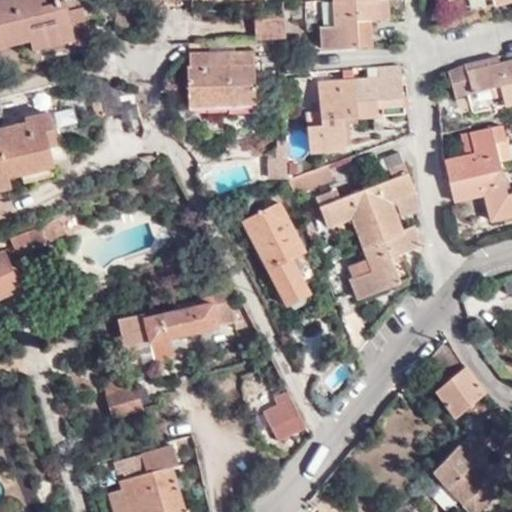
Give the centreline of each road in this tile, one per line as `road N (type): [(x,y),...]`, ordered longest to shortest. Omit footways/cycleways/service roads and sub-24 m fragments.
road 1 (residential): [(273,511),(454,284)]
road 2 (residential): [(413,0),(434,234),(454,284)]
